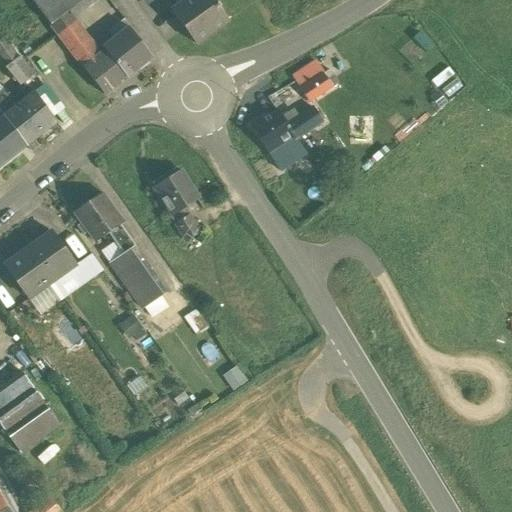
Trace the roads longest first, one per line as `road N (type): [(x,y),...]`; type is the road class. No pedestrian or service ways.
road 1 (residential): [(448,511),(196,95)]
road 2 (track): [(301,268),(342,245),(366,251),(457,403),(474,415),(488,413),(504,391),(489,367),(462,365)]
road 3 (residential): [(196,95),(109,122),(0,213)]
road 4 (track): [(393,511),(354,444),(310,392),(348,350)]
road 5 (residential): [(366,0),(196,95)]
